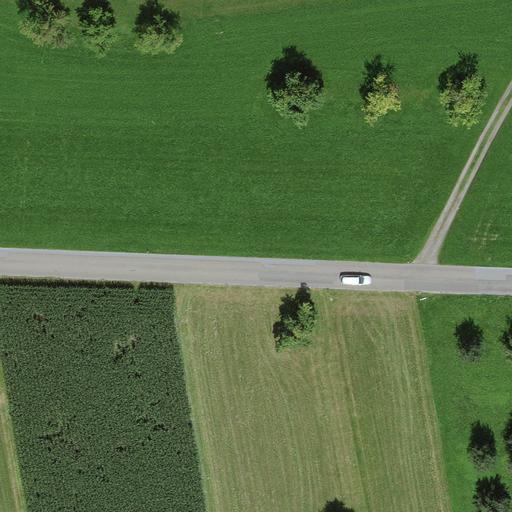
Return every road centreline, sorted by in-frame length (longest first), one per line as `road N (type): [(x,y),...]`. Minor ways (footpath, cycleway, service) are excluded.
road 1 (residential): [(0,262),(511,283)]
road 2 (track): [(459,511),(420,280),(511,101)]
